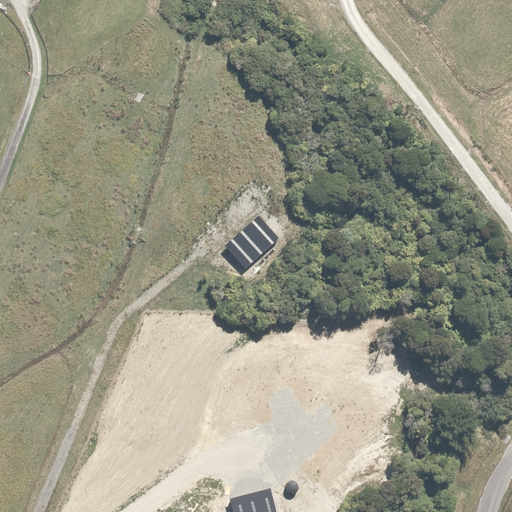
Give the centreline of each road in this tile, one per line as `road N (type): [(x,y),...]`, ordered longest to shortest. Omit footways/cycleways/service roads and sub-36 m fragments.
road 1 (unknown): [(511,259),(328,0)]
road 2 (unknown): [(0,190),(42,60),(19,0)]
